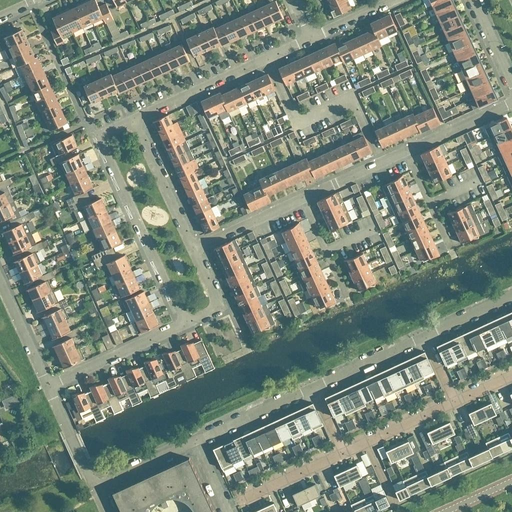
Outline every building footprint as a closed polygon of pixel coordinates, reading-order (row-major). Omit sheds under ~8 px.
[(103,18),(105,23),(113,20),(106,4),(99,7),(95,0),(91,0),(90,0),(87,0),(83,2),(93,23),(103,18)] [(351,9),(347,0),(344,0),(330,6),(332,11),(330,12),(333,18),(340,14),(351,9)] [(455,6),(451,0),(443,0),(431,5),(432,6),(436,14),(455,6)] [(283,18),(275,1),(266,5),(274,22),(283,18)] [(73,8),(82,28),(93,23),(83,2),(77,5),(78,6),(73,8)] [(274,22),(266,5),(257,9),(265,26),(274,22)] [(459,15),(455,6),(436,14),(440,24),(459,15)] [(62,12),(72,33),(82,28),(73,8),(69,10),(69,9),(62,12)] [(265,26),(257,9),(249,13),(257,30),(265,26)] [(62,37),(72,33),(62,12),(56,15),(56,16),(52,18),(57,28),(50,31),(57,45),(64,42),(62,37)] [(257,30),(249,13),(240,17),(248,34),(257,30)] [(397,31),(389,15),(380,19),(387,35),(397,31)] [(463,25),(459,15),(440,24),(445,33),(463,25)] [(248,34),(240,17),(231,21),(239,38),(248,34)] [(380,44),(389,39),(387,35),(380,19),(371,23),(380,44)] [(239,38),(231,21),(222,25),(230,42),(239,38)] [(380,44),(371,23),(370,24),(373,30),(364,34),(372,50),(381,46),(380,44)] [(230,42),(222,25),(214,29),(213,27),(222,46),(230,42)] [(467,34),(463,25),(445,33),(449,42),(467,34)] [(222,46),(213,27),(204,31),(212,48),(220,44),(221,47),(222,46)] [(26,39),(22,30),(13,34),(12,32),(6,35),(6,37),(4,38),(0,39),(0,47),(1,51),(14,45),(26,39)] [(128,35),(126,31),(119,34),(121,39),(128,35)] [(212,48),(204,31),(195,35),(203,52),(212,48)] [(121,39),(119,34),(111,38),(113,42),(121,39)] [(372,50),(364,34),(355,38),(362,54),(372,50)] [(472,43),(467,34),(449,42),(453,52),(472,43)] [(203,52),(195,35),(186,39),(194,56),(203,52)] [(415,42),(413,36),(411,37),(406,40),(408,45),(415,42)] [(362,54),(355,38),(345,42),(353,59),(362,54)] [(9,59),(13,57),(30,49),(26,39),(14,45),(1,51),(2,51),(5,50),(9,59)] [(101,48),(99,43),(98,42),(90,45),(91,47),(93,52),(101,48)] [(353,59),(345,42),(337,47),(335,43),(334,43),(344,63),(353,59)] [(344,63),(334,43),(325,47),(333,64),(342,60),(343,63),(344,63)] [(476,53),(472,43),(453,52),(458,61),(476,53)] [(189,61),(181,44),(172,48),(180,65),(189,61)] [(93,52),(91,47),(83,50),(86,55),(93,52)] [(333,64),(325,47),(316,52),(323,68),(333,64)] [(180,65),(172,48),(164,52),(172,69),(180,65)] [(35,58),(30,49),(13,57),(15,60),(17,66),(35,58)] [(172,69),(164,52),(155,56),(163,74),(172,69)] [(323,68),(316,52),(306,56),(314,72),(323,68)] [(480,62),(476,53),(458,61),(462,70),(480,62)] [(163,74),(155,56),(146,60),(154,78),(163,74)] [(314,72),(306,56),(297,60),(305,77),(314,72)] [(41,66),(37,57),(35,58),(17,66),(18,67),(20,66),(24,74),(41,66)] [(69,63),(67,57),(60,60),(63,66),(69,63)] [(154,78),(146,60),(138,64),(145,82),(154,78)] [(305,77),(297,60),(288,65),(295,81),(305,77)] [(408,66),(406,60),(400,63),(402,68),(408,66)] [(484,71),(480,62),(462,70),(466,80),(484,71)] [(402,68),(400,63),(394,65),(397,71),(402,68)] [(145,82),(138,64),(129,68),(137,86),(145,82)] [(295,81),(288,65),(278,69),(286,85),(295,81)] [(45,76),(41,66),(24,74),(28,84),(45,76)] [(137,86),(129,68),(120,72),(128,90),(137,86)] [(389,74),(387,69),(381,71),(384,77),(389,74)] [(412,75),(410,69),(404,72),(407,77),(412,75)] [(384,77),(381,71),(376,74),(378,80),(384,77)] [(484,71),(466,80),(461,82),(466,91),(470,89),(489,81),(484,71)] [(128,90),(120,72),(112,76),(111,74),(110,74),(119,94),(128,90)] [(407,77),(404,72),(398,75),(401,80),(407,77)] [(119,94),(110,74),(102,78),(109,95),(118,92),(119,94)] [(275,90),(267,74),(258,78),(265,95),(275,90)] [(347,80),(344,74),(339,77),(341,83),(347,80)] [(50,85),(45,76),(28,84),(33,93),(50,85)] [(341,83),(339,77),(333,80),(336,85),(341,83)] [(371,83),(368,77),(363,80),(365,85),(371,83)] [(109,95),(102,78),(93,82),(101,99),(109,95)] [(265,95),(258,78),(248,83),(256,99),(265,95)] [(394,83),(391,78),(386,81),(388,86),(394,83)] [(365,85),(363,80),(357,83),(360,88),(365,85)] [(388,86),(386,81),(380,83),(382,89),(388,86)] [(493,90),(489,81),(470,89),(474,97),(474,98),(493,90)] [(101,99),(93,82),(84,86),(92,103),(101,99)] [(256,99),(248,83),(239,87),(247,103),(256,99)] [(328,89),(326,83),(320,86),(323,91),(328,89)] [(54,95),(50,85),(33,93),(37,103),(54,95)] [(323,91),(320,86),(315,88),(317,94),(323,91)] [(375,92),(373,86),(367,89),(369,95),(375,92)] [(247,103),(239,87),(230,91),(237,108),(247,103)] [(369,95),(367,89),(361,92),(364,97),(369,95)] [(497,99),(493,90),(474,98),(479,108),(497,99)] [(237,108),(230,91),(221,95),(220,93),(219,93),(228,112),(237,108)] [(310,97),(307,92),(302,94),(304,100),(310,97)] [(11,100),(7,93),(3,96),(6,102),(11,100)] [(228,112),(219,93),(210,97),(218,114),(226,110),(227,112),(228,112)] [(304,100),(302,94),(296,97),(299,102),(304,100)] [(58,104),(54,95),(37,103),(41,112),(58,104)] [(218,114),(210,97),(200,102),(208,118),(218,114)] [(63,113),(58,104),(41,112),(45,121),(63,113)] [(440,124),(432,108),(423,112),(430,129),(440,124)] [(430,129),(423,112),(414,116),(413,113),(412,114),(421,133),(430,129)] [(67,123),(63,113),(45,121),(50,131),(67,123)] [(0,115),(0,120),(2,126),(9,123),(5,114),(0,115)] [(421,133),(412,114),(403,118),(410,134),(419,131),(420,133),(421,133)] [(172,125),(168,115),(153,122),(158,131),(172,125)] [(285,122),(282,117),(277,120),(279,125),(285,122)] [(410,134),(403,118),(393,122),(401,139),(410,134)] [(511,128),(506,118),(484,128),(489,138),(511,128)] [(353,125),(351,119),(345,122),(348,127),(353,125)] [(162,141),(181,132),(177,122),(172,125),(158,131),(162,141)] [(348,127),(345,122),(340,124),(342,130),(348,127)] [(401,139),(393,122),(384,127),(392,143),(401,139)] [(392,143),(384,127),(375,131),(382,147),(392,143)] [(335,133),(332,128),(327,130),(329,136),(335,133)] [(511,138),(511,130),(511,128),(489,138),(493,147),(511,138)] [(279,134),(276,129),(271,131),(273,137),(279,134)] [(329,136),(327,130),(321,133),(324,138),(329,136)] [(273,137),(271,131),(265,134),(268,139),(273,137)] [(186,141),(181,132),(162,141),(166,150),(181,143),(185,141),(186,141)] [(296,137),(294,133),(294,132),(288,134),(290,140),(296,137)] [(472,137),(469,132),(462,135),(465,141),(472,137)] [(53,166),(60,163),(69,159),(66,152),(77,147),(72,135),(61,140),(60,138),(49,143),(50,144),(56,156),(55,156),(49,159),(53,166)] [(465,141),(462,135),(455,139),(458,144),(465,141)] [(316,142),(314,136),(308,139),(311,144),(316,142)] [(371,152),(364,136),(354,140),(362,157),(371,152)] [(260,143),(258,137),(252,140),(255,145),(260,143)] [(283,143),(280,138),(275,140),(277,146),(283,143)] [(511,149),(511,138),(493,147),(497,156),(511,149)] [(311,144),(308,139),(303,142),(305,147),(311,144)] [(255,145),(252,140),(247,142),(249,148),(255,145)] [(277,146),(275,140),(269,143),(272,148),(277,146)] [(362,157),(354,140),(345,145),(352,161),(362,157)] [(185,152),(190,150),(185,141),(181,143),(166,150),(171,159),(185,152)] [(425,164),(443,156),(447,154),(443,144),(420,154),(425,164)] [(352,161),(345,145),(335,149),(343,165),(352,161)] [(242,151),(239,146),(234,148),(236,154),(242,151)] [(264,152),(262,146),(256,149),(259,154),(264,152)] [(478,154),(474,147),(469,150),(472,157),(478,154)] [(236,154),(234,148),(228,151),(230,156),(236,154)] [(468,155),(465,148),(460,151),(463,158),(468,155)] [(259,154),(256,149),(251,151),(253,157),(259,154)] [(343,165),(335,149),(326,153),(334,170),(343,165)] [(511,160),(511,149),(497,156),(502,165),(511,160)] [(175,168),(194,160),(190,150),(185,152),(171,159),(175,168)] [(334,170),(326,153),(317,158),(324,174),(334,170)] [(60,163),(65,174),(83,166),(78,154),(69,159),(60,163)] [(481,161),(478,154),(472,157),(475,164),(481,161)] [(246,160),(243,155),(238,157),(240,163),(246,160)] [(472,162),(468,155),(463,158),(466,165),(472,162)] [(447,165),(443,156),(425,164),(429,173),(447,165)] [(240,163),(238,157),(232,160),(235,165),(240,163)] [(315,178),(306,158),(297,163),(304,179),(313,175),(315,178)] [(324,174),(317,158),(308,162),(306,158),(315,178),(324,174)] [(198,169),(194,160),(175,168),(179,178),(194,171),(198,169)] [(511,172),(511,160),(502,165),(506,175),(511,172)] [(304,179),(297,163),(287,167),(295,183),(304,179)] [(452,175),(447,165),(429,173),(434,185),(440,180),(452,175)] [(88,176),(83,166),(65,174),(70,185),(88,176)] [(486,173),(483,166),(477,168),(481,175),(486,173)] [(295,183),(287,167),(278,171),(285,188),(295,183)] [(198,180),(194,171),(179,178),(183,187),(198,180)] [(285,188),(278,171),(269,175),(276,192),(285,188)] [(484,182),(489,180),(486,173),(481,175),(484,182)] [(0,189),(4,188),(6,186),(12,184),(12,183),(15,182),(13,176),(5,180),(3,174),(0,175),(0,189)] [(270,202),(268,196),(276,192),(269,175),(259,180),(270,202)] [(402,175),(396,180),(382,186),(386,196),(390,194),(408,186),(402,175)] [(39,179),(42,184),(48,182),(46,176),(39,179)] [(82,193),(93,188),(88,176),(70,185),(75,196),(66,200),(68,206),(85,199),(82,193)] [(202,190),(198,180),(183,187),(188,196),(202,190)] [(270,202),(259,180),(262,186),(253,190),(260,207),(270,202)] [(48,182),(42,184),(45,190),(51,187),(48,182)] [(41,189),(38,184),(32,187),(35,192),(41,189)] [(359,191),(356,184),(351,187),(353,192),(354,194),(359,191)] [(495,191),(491,184),(486,187),(489,194),(495,191)] [(0,189),(0,208),(9,204),(13,202),(6,186),(4,188),(0,189)] [(408,186),(390,194),(386,196),(390,205),(412,195),(408,186)] [(43,194),(41,189),(35,192),(37,197),(43,194)] [(206,199),(202,190),(188,196),(192,205),(206,199)] [(260,207),(253,190),(243,195),(251,211),(260,207)] [(498,198),(495,191),(489,194),(492,201),(498,198)] [(321,212),(343,202),(338,192),(317,202),(321,212)] [(374,202),(371,195),(365,197),(369,204),(374,202)] [(416,205),(412,195),(390,205),(395,215),(416,205)] [(365,203),(361,196),(356,198),(359,205),(365,203)] [(87,205),(85,199),(68,206),(71,212),(79,208),(80,209),(85,219),(106,210),(101,198),(87,205)] [(211,208),(206,199),(192,205),(196,215),(211,208)] [(492,206),(489,199),(483,202),(486,209),(492,206)] [(383,200),(375,205),(378,210),(386,205),(383,200)] [(13,202),(9,204),(0,208),(0,221),(8,218),(10,222),(12,221),(21,217),(13,202)] [(326,221),(347,211),(343,202),(321,212),(326,221)] [(377,209),(374,202),(369,204),(372,211),(377,209)] [(368,210),(365,203),(359,205),(362,212),(368,210)] [(504,211),(500,203),(494,205),(498,213),(504,211)] [(453,224),(475,214),(470,204),(455,211),(447,213),(453,224)] [(420,214),(416,205),(395,215),(399,224),(402,222),(420,214)] [(495,213),(492,206),(486,209),(489,216),(495,213)] [(215,217),(211,208),(196,215),(200,224),(215,217)] [(111,221),(106,210),(85,219),(84,219),(85,220),(90,230),(89,230),(93,229),(111,221)] [(352,221),(347,211),(326,221),(331,232),(337,228),(352,221)] [(507,219),(504,211),(498,213),(502,221),(507,219)] [(383,220),(379,213),(374,216),(377,223),(383,220)] [(26,222),(31,220),(28,214),(21,217),(12,221),(10,222),(13,228),(3,232),(9,243),(26,235),(31,233),(26,222)] [(425,223),(420,214),(402,222),(407,232),(425,223)] [(479,223),(475,214),(453,224),(457,234),(475,225),(479,223)] [(219,227),(215,217),(200,224),(205,234),(219,227)] [(500,225),(497,218),(492,220),(495,227),(500,225)] [(386,227),(383,220),(377,223),(380,230),(386,227)] [(116,231),(111,221),(93,229),(98,240),(116,231)] [(304,234),(299,222),(293,227),(282,232),(286,242),(304,234)] [(429,233),(425,223),(407,232),(411,241),(429,233)] [(478,238),(477,236),(484,233),(479,223),(475,225),(457,234),(461,243),(472,238),(472,239),(478,238)] [(116,231),(98,240),(95,241),(100,252),(91,256),(94,262),(110,255),(108,249),(121,243),(116,231)] [(73,238),(74,238),(72,232),(65,235),(68,241),(73,238)] [(256,239),(253,232),(247,234),(250,241),(256,239)] [(391,239),(388,232),(382,234),(386,241),(391,239)] [(31,233),(26,235),(9,243),(14,255),(25,250),(28,255),(36,252),(44,248),(42,243),(41,242),(36,244),(31,233)] [(433,242),(429,233),(411,241),(415,250),(433,242)] [(308,243),(304,234),(286,242),(290,251),(308,243)] [(77,243),(74,238),(73,238),(68,241),(70,246),(77,243)] [(394,246),(391,239),(386,241),(389,248),(394,246)] [(218,259),(239,249),(235,240),(213,249),(218,259)] [(267,242),(262,245),(265,252),(271,249),(267,242)] [(439,255),(433,242),(415,250),(420,260),(422,259),(423,262),(429,259),(428,258),(439,255)] [(261,250),(258,243),(252,246),(256,253),(261,250)] [(313,252),(308,243),(290,251),(295,261),(313,252)] [(69,250),(66,245),(60,247),(62,253),(69,250)] [(388,254),(385,247),(379,249),(383,256),(388,254)] [(222,268),(244,258),(239,249),(218,259),(222,268)] [(274,256),(271,249),(265,252),(268,259),(274,256)] [(71,255),(69,250),(62,253),(65,258),(71,255)] [(264,258),(261,250),(256,253),(259,260),(264,258)] [(400,258),(396,250),(391,253),(395,261),(400,258)] [(41,263),(40,262),(35,252),(36,252),(28,255),(14,261),(19,273),(37,265),(41,263)] [(317,262),(313,252),(295,261),(299,270),(317,262)] [(367,263),(363,254),(351,259),(344,260),(349,272),(367,263)] [(391,261),(388,254),(383,256),(386,263),(391,261)] [(129,267),(124,255),(113,260),(110,255),(94,262),(97,268),(103,265),(103,266),(108,276),(112,275),(129,267)] [(412,255),(402,259),(406,269),(416,266),(412,255)] [(226,278),(248,268),(244,258),(222,268),(226,278)] [(404,266),(400,258),(395,261),(398,269),(404,266)] [(279,268),(276,261),(270,263),(274,270),(279,268)] [(270,269),(266,262),(261,265),(264,272),(270,269)] [(321,271),(317,262),(299,270),(303,279),(321,271)] [(371,273),(367,263),(349,272),(353,281),(371,273)] [(42,276),(37,265),(19,273),(24,284),(36,279),(42,276)] [(397,272),(393,265),(388,268),(391,275),(397,272)] [(134,277),(129,267),(112,275),(117,286),(134,277)] [(231,287),(252,277),(248,268),(226,278),(231,287)] [(282,275),(279,268),(274,270),(277,277),(282,275)] [(273,276),(270,269),(264,272),(267,279),(273,276)] [(16,271),(10,274),(15,285),(21,282),(16,271)] [(53,291),(48,281),(49,280),(55,277),(52,271),(42,276),(36,279),(38,285),(27,290),(32,301),(54,291),(53,291)] [(325,280),(321,271),(303,279),(299,281),(303,291),(308,289),(325,280)] [(376,283),(371,273),(353,281),(358,291),(369,286),(374,285),(374,283),(376,283)] [(140,289),(134,277),(117,286),(113,287),(113,288),(114,288),(118,298),(118,299),(140,289)] [(235,296),(256,286),(252,277),(231,287),(235,296)] [(288,286),(284,279),(279,282),(282,289),(288,286)] [(330,290),(325,280),(308,289),(312,298),(330,290)] [(278,288),(275,281),(269,283),(273,290),(278,288)] [(261,296),(256,286),(235,296),(239,306),(257,297),(261,296)] [(291,293),(288,286),(282,289),(285,296),(291,293)] [(281,295),(278,288),(273,290),(276,297),(281,295)] [(336,303),(330,290),(312,298),(316,308),(319,307),(320,309),(325,307),(325,306),(336,303)] [(58,302),(53,292),(54,291),(32,301),(37,312),(49,307),(51,313),(64,307),(68,305),(65,299),(59,302),(58,302)] [(149,303),(143,291),(122,301),(122,302),(123,302),(127,312),(131,311),(149,303)] [(153,310),(160,307),(155,295),(148,298),(153,310)] [(261,307),(257,297),(239,306),(243,315),(261,307)] [(296,306),(293,298),(287,300),(291,308),(296,306)] [(287,306),(283,299),(278,302),(281,309),(287,306)] [(95,306),(92,301),(86,304),(88,309),(95,306)] [(154,314),(149,303),(131,311),(136,321),(132,323),(133,323),(154,314)] [(248,324),(270,314),(266,305),(261,307),(243,315),(248,324)] [(97,312),(95,306),(88,309),(91,314),(97,312)] [(290,313),(287,306),(281,309),(284,316),(290,313)] [(300,314),(296,306),(291,308),(295,316),(300,314)] [(69,318),(68,318),(64,308),(64,307),(51,313),(42,317),(47,328),(65,320),(69,318)] [(105,322),(111,320),(109,314),(103,317),(105,322)] [(159,326),(154,314),(133,323),(138,334),(137,334),(137,335),(151,328),(152,330),(159,326)] [(274,324),(270,314),(248,324),(252,334),(263,329),(268,328),(268,326),(274,324)] [(511,335),(511,327),(506,314),(496,319),(505,338),(511,335)] [(505,338),(496,319),(486,323),(495,343),(505,338)] [(70,331),(65,320),(47,328),(53,339),(62,335),(70,331)] [(114,325),(111,320),(105,322),(108,328),(114,325)] [(495,343),(486,323),(477,328),(485,347),(495,343)] [(76,349),(71,338),(81,334),(78,328),(70,331),(62,335),(64,341),(53,346),(59,358),(80,348),(79,348),(80,348),(80,347),(76,349)] [(485,347),(477,328),(467,332),(476,352),(485,347)] [(123,343),(117,330),(110,333),(116,346),(123,343)] [(476,352),(467,332),(457,337),(466,356),(476,352)] [(114,347),(108,334),(101,337),(107,350),(114,347)] [(466,356),(457,337),(447,341),(456,361),(466,356)] [(204,372),(205,373),(214,368),(202,341),(201,340),(193,344),(193,343),(180,345),(182,349),(183,349),(192,369),(192,368),(201,364),(205,372),(204,372)] [(456,361),(447,341),(436,346),(445,366),(456,361)] [(72,366),(71,365),(85,359),(85,358),(84,358),(80,348),(59,358),(64,370),(72,366)] [(186,380),(187,381),(196,377),(196,376),(192,368),(192,369),(183,349),(182,349),(175,352),(175,351),(162,353),(164,357),(174,377),(183,372),(187,380),(186,380)] [(433,371),(424,352),(414,357),(424,379),(425,379),(423,376),(433,371)] [(168,389),(178,385),(178,384),(177,385),(174,377),(164,357),(157,361),(156,359),(144,361),(146,366),(155,385),(156,385),(165,381),(169,389),(168,389)] [(424,379),(414,357),(404,361),(414,384),(424,379)] [(414,384),(404,361),(394,366),(405,388),(414,384)] [(150,397),(150,398),(160,393),(159,393),(156,385),(155,385),(146,366),(139,369),(138,368),(126,370),(128,374),(137,394),(138,393),(147,389),(150,397)] [(405,388),(394,366),(384,370),(395,393),(405,388)] [(492,375),(501,370),(498,366),(489,370),(492,375)] [(395,393),(384,370),(374,375),(385,397),(395,393)] [(132,406),(142,402),(141,401),(138,393),(137,394),(128,374),(120,378),(120,376),(108,378),(110,382),(119,402),(129,398),(132,405),(132,406)] [(385,397),(374,375),(365,379),(373,399),(383,394),(384,398),(385,397)] [(373,399),(365,379),(355,384),(365,407),(366,406),(364,403),(373,399)] [(114,414),(114,415),(123,410),(123,409),(123,410),(119,402),(110,382),(103,386),(102,384),(90,387),(91,391),(92,391),(101,410),(110,406),(114,414)] [(365,407),(355,384),(345,388),(356,411),(365,407)] [(356,411),(345,388),(335,393),(346,416),(356,411)] [(95,422),(96,423),(105,418),(101,410),(92,391),(91,391),(84,394),(84,393),(71,395),(78,408),(72,411),(77,422),(83,419),(92,414),(96,422),(95,422)] [(346,416),(335,393),(325,398),(333,417),(344,412),(345,416),(346,416)] [(18,394),(5,400),(9,408),(21,402),(18,394)] [(323,426),(313,403),(302,408),(312,431),(323,426)] [(496,415),(491,403),(468,413),(474,425),(496,415)] [(377,410),(381,419),(388,416),(383,406),(377,410)] [(312,431),(302,408),(293,412),(301,432),(311,428),(312,431)] [(301,432),(293,412),(282,417),(293,440),(303,435),(301,432)] [(504,412),(499,414),(500,417),(502,421),(507,418),(505,414),(504,412)] [(293,440),(282,417),(273,422),(281,441),(291,437),(292,440),(293,440)] [(502,421),(500,417),(495,419),(499,426),(503,424),(502,421)] [(281,441),(273,422),(263,426),(272,446),(281,441)] [(455,434),(450,422),(427,432),(432,444),(455,434)] [(23,432),(31,430),(28,423),(21,426),(23,432)] [(272,446),(263,426),(253,431),(262,450),(272,446)] [(477,436),(473,429),(468,431),(472,438),(477,436)] [(262,450),(253,431),(243,435),(252,455),(262,450)] [(472,438),(468,431),(464,433),(467,440),(472,438)] [(25,442),(20,432),(14,435),(16,439),(11,442),(14,448),(25,442)] [(511,448),(511,437),(511,438),(508,432),(497,438),(503,452),(511,448)] [(252,455),(243,435),(233,440),(242,459),(252,455)] [(462,443),(459,436),(454,438),(457,445),(462,443)] [(503,452),(497,438),(485,443),(488,449),(478,453),(483,462),(501,453),(503,452)] [(242,459),(233,440),(224,444),(234,467),(233,463),(242,459)] [(414,453),(408,441),(386,451),(391,463),(414,453)] [(234,467),(224,444),(213,449),(223,472),(234,467)] [(483,462),(478,453),(469,457),(467,452),(455,457),(462,471),(481,463),(483,462)] [(462,471),(455,457),(444,462),(446,468),(437,472),(441,481),(460,472),(462,471)] [(213,511),(189,458),(113,493),(121,511),(213,511)] [(362,477),(356,465),(334,475),(339,487),(362,477)] [(257,467),(248,471),(250,477),(256,474),(260,472),(257,467)] [(371,467),(366,469),(369,476),(374,474),(371,467)] [(394,474),(391,467),(386,469),(389,476),(394,474)] [(441,481),(437,472),(428,476),(425,471),(414,476),(420,490),(440,481),(441,481)] [(420,490),(414,476),(402,481),(405,487),(395,491),(399,500),(420,490)] [(369,485),(365,479),(361,481),(364,488),(369,485)] [(320,496),(315,484),(292,494),(298,506),(320,496)] [(367,511),(373,511),(390,505),(383,490),(362,500),(367,511)] [(327,505),(324,498),(319,500),(322,507),(327,505)] [(367,511),(362,500),(350,505),(353,510),(349,511),(367,511)] [(277,511),(273,503),(253,511),(277,511)]
